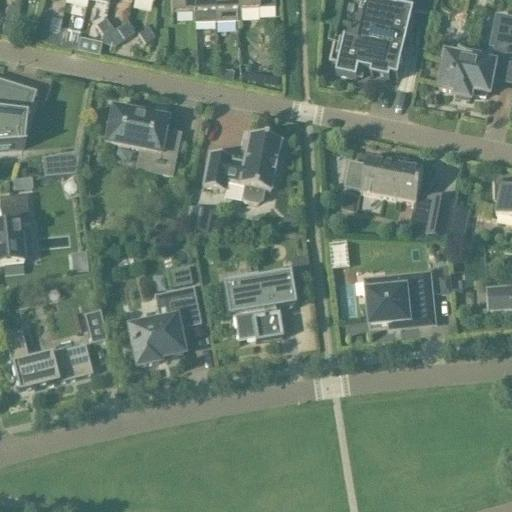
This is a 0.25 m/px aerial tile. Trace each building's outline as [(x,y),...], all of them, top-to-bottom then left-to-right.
[(191,0),(169,0),(170,17),(192,16),(191,0)] [(212,0),(191,0),(192,16),(193,16),(193,27),(214,26),(212,0)] [(234,0),(212,0),(214,26),(235,25),(235,24),(235,14),(234,0)] [(234,0),(235,14),(235,24),(241,24),(240,13),(259,13),(259,12),(274,11),(273,0),(234,0)] [(341,58),(336,78),(357,82),(359,72),(371,75),(370,79),(373,80),(374,75),(388,78),(387,83),(390,84),(391,79),(398,81),(414,12),(385,6),(379,30),(367,27),(363,45),(340,39),(336,57),(341,58)] [(95,30),(102,40),(112,33),(105,23),(95,30)] [(4,27),(2,39),(13,41),(15,29),(4,27)] [(126,27),(117,34),(123,44),(133,37),(126,27)] [(37,32),(26,30),(24,43),(34,45),(37,32)] [(138,38),(145,48),(154,41),(148,31),(138,38)] [(44,46),(47,34),(39,32),(36,44),(44,46)] [(487,96),(489,96),(493,77),(511,81),(511,38),(499,35),(492,66),(479,63),(479,61),(463,58),(463,60),(446,56),(439,91),(455,95),(455,99),(471,102),(472,97),(486,100),(487,96)] [(0,152),(24,151),(24,149),(20,149),(23,126),(27,126),(27,124),(20,123),(27,100),(28,101),(29,99),(0,89),(0,152)] [(178,145),(162,142),(166,122),(111,111),(104,147),(139,154),(135,173),(171,180),(178,145)] [(261,204),(263,194),(269,195),(273,178),(277,179),(280,162),(276,161),(280,144),(247,138),(242,165),(230,163),(231,160),(208,155),(201,189),(224,194),(226,183),(238,186),(237,189),(243,190),(241,200),(244,205),(257,207),(261,204)] [(79,155),(42,161),(44,181),(75,178),(79,155)] [(350,170),(347,189),(362,192),(361,196),(415,207),(408,241),(426,245),(428,239),(446,243),(455,202),(431,197),(431,200),(418,197),(423,172),(368,161),(366,169),(351,166),(350,170)] [(31,181),(13,183),(14,193),(32,191),(31,181)] [(511,186),(494,183),(494,184),(495,205),(499,206),(496,218),(511,221),(511,186)] [(0,200),(0,222),(1,229),(0,229),(0,268),(23,266),(19,228),(28,227),(25,198),(0,200)] [(186,230),(208,232),(210,211),(188,209),(186,230)] [(181,226),(168,223),(166,236),(178,238),(181,226)] [(462,244),(464,232),(452,230),(450,242),(462,244)] [(303,264),(287,267),(289,278),(290,285),(306,282),(303,264)] [(294,311),(289,278),(269,281),(270,283),(259,285),(257,276),(227,281),(228,288),(222,289),(227,322),(234,321),(237,345),(255,342),(255,346),(282,341),(278,317),(275,317),(275,314),(294,311)] [(368,295),(371,329),(409,325),(408,313),(432,311),(429,278),(384,283),(386,294),(368,295)] [(450,281),(440,283),(442,298),(452,297),(450,281)] [(488,315),(511,313),(511,289),(486,291),(488,315)] [(131,349),(136,371),(158,366),(158,363),(182,358),(176,329),(199,324),(192,291),(173,295),(173,297),(176,296),(178,306),(166,308),(169,323),(128,331),(130,345),(129,345),(130,349),(131,349)] [(91,348),(106,344),(99,315),(83,319),(91,348)] [(3,339),(17,393),(32,389),(33,393),(92,378),(85,349),(28,363),(21,335),(3,339)]
